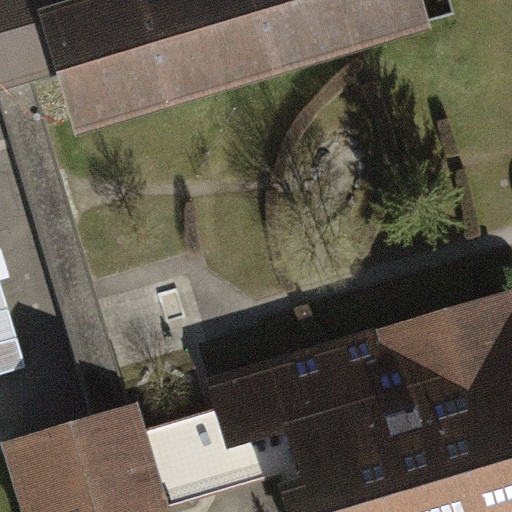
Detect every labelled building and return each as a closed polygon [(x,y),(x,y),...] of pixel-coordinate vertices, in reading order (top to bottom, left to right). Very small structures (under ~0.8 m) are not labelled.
[(61,70),(40,0),(0,0),(0,88),(1,89),(98,413),(127,404),(29,79),(61,70)] [(430,23),(423,0),(40,0),(61,70),(80,127),(430,23)] [(275,474),(286,511),(511,511),(511,313),(503,284),(211,370),(222,407),(233,446),(264,436),(275,474)] [(167,511),(166,506),(143,430),(135,401),(127,404),(98,413),(1,440),(22,511),(167,511)] [(222,407),(143,430),(166,506),(275,474),(264,436),(233,446),(222,407)]
